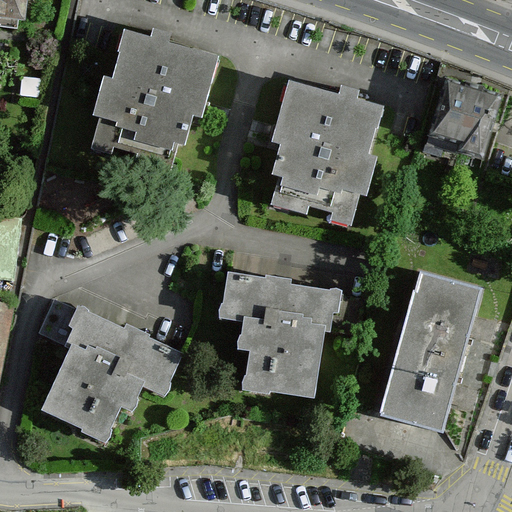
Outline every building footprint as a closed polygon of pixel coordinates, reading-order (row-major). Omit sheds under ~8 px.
[(30,0),(0,0),(0,21),(28,25),(30,0)] [(101,121),(96,139),(172,160),(176,148),(186,151),(194,121),(205,124),(211,105),(207,104),(220,61),(170,47),(173,38),(156,33),(153,42),(128,35),(114,87),(103,84),(93,119),(101,121)] [(280,180),(272,208),(304,217),(306,209),(332,217),(331,222),(352,228),(361,197),(368,199),(379,161),(371,159),(385,110),(359,102),(361,94),(344,88),(341,98),(289,83),(269,150),(279,153),(272,178),(280,180)] [(448,84),(429,144),(492,163),(511,103),(448,84)] [(0,271),(23,274),(30,212),(0,209),(0,271)] [(421,276),(381,419),(442,437),(452,403),(467,407),(469,397),(471,390),(458,386),(471,339),(486,343),(488,336),(490,329),(474,324),(483,294),(421,276)] [(364,301),(228,278),(222,313),(245,317),(239,352),(250,354),(243,391),(315,403),(327,333),(358,338),(364,301)] [(126,333),(61,304),(46,337),(71,349),(42,412),(109,443),(123,411),(135,416),(145,393),(165,402),(185,357),(127,331),(126,333)] [(0,305),(0,391),(16,309),(0,305)]
